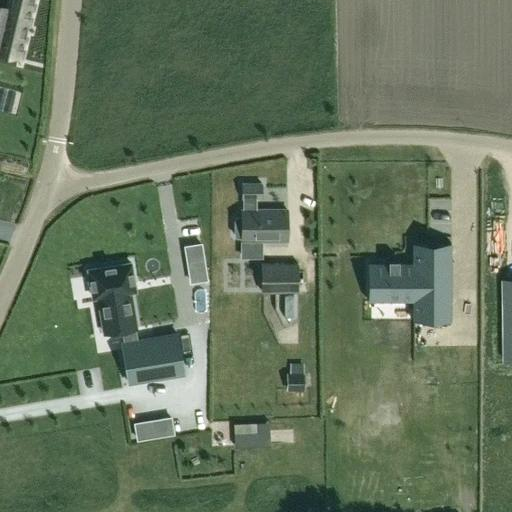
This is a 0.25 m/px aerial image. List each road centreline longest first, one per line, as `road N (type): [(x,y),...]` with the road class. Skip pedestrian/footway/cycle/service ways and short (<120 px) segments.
road 1 (unclassified): [(511,147),(407,137),(315,141),(46,189)]
road 2 (unclassified): [(46,189),(71,0)]
road 3 (unclassified): [(0,301),(46,189)]
